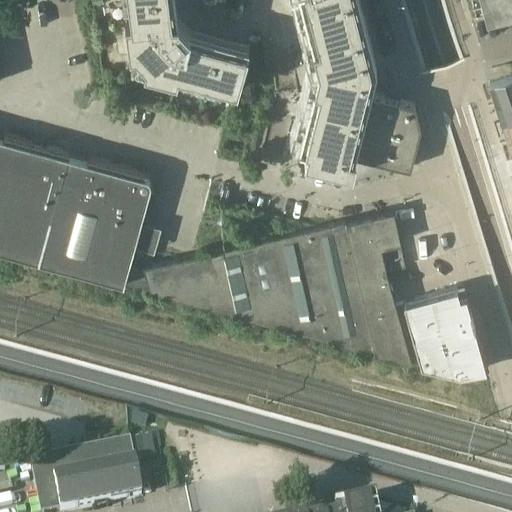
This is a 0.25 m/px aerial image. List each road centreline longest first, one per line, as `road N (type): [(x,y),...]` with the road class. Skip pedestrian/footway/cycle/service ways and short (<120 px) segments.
road 1 (primary): [(511,283),(423,0)]
road 2 (residential): [(217,172),(340,201),(446,178)]
road 3 (residential): [(446,178),(511,396)]
road 4 (residential): [(511,204),(475,81)]
